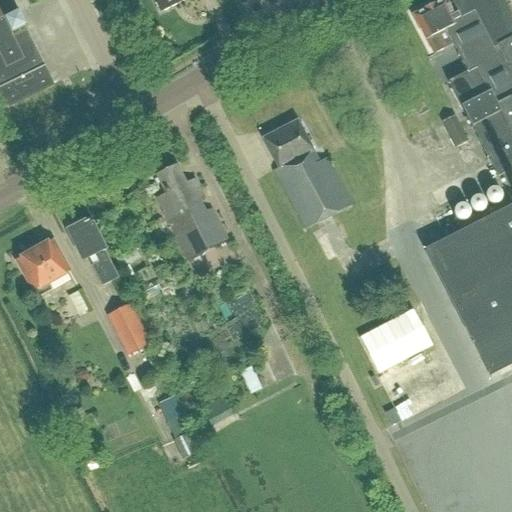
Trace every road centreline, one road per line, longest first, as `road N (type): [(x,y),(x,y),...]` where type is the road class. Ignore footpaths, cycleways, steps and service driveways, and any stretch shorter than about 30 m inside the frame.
road 1 (unclassified): [(408,511),(197,83)]
road 2 (tertiary): [(327,0),(197,83)]
road 3 (tertiary): [(0,199),(130,122)]
road 4 (residential): [(130,122),(76,0)]
